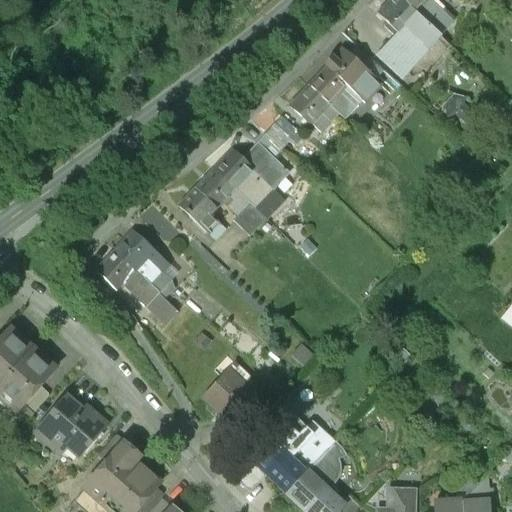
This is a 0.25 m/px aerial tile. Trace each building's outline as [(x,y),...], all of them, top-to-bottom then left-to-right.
[(440,37),(400,0),(391,0),(378,14),(399,34),(404,28),(428,50),(440,37)] [(452,24),(428,2),(429,0),(400,0),(440,37),(452,24)] [(399,34),(378,56),(402,78),(428,50),(404,28),(399,34)] [(382,85),(344,49),(328,67),(348,86),(346,88),(364,104),(382,85)] [(348,86),(328,67),(309,87),(330,106),(336,112),(344,120),(345,121),(357,108),(341,93),(346,88),(348,86)] [(330,106),(309,87),(291,107),(312,126),(330,106)] [(336,112),(327,121),(336,129),(344,120),(336,112)] [(283,152),(266,136),(243,162),(274,191),(289,175),(274,162),(283,152)] [(243,162),(233,152),(214,172),(235,192),(255,211),(274,191),(243,162)] [(214,172),(196,192),(217,212),(235,192),(214,172)] [(185,204),(213,230),(224,219),(217,212),(196,192),(185,204)] [(235,192),(223,205),(237,219),(233,223),(251,239),(267,222),(255,211),(235,192)] [(153,255),(131,236),(114,256),(143,282),(150,288),(159,278),(161,275),(147,262),(153,255)] [(143,282),(114,256),(95,275),(116,295),(123,287),(132,295),(143,282)] [(159,278),(150,288),(160,297),(169,287),(159,278)] [(150,288),(143,282),(132,295),(148,310),(160,297),(150,288)] [(11,333),(0,345),(0,389),(33,353),(11,333)] [(33,353),(0,389),(0,404),(12,415),(23,409),(40,391),(56,373),(33,353)] [(258,398),(230,372),(202,402),(230,427),(258,398)] [(23,409),(12,415),(22,424),(31,420),(49,399),(40,391),(23,409)] [(82,414),(66,400),(38,433),(61,452),(68,444),(84,457),(108,429),(86,410),(82,414)] [(290,430),(282,439),(281,438),(274,445),(288,457),(302,442),(300,439),(290,430)] [(328,449),(308,430),(300,439),(302,442),(313,451),(298,467),(305,474),(327,451),(328,449)] [(115,440),(98,459),(108,468),(124,449),(115,440)] [(288,457),(274,445),(255,466),(286,494),(305,474),(298,467),(288,457)] [(124,449),(108,468),(109,469),(86,496),(105,511),(138,511),(152,497),(153,496),(160,487),(136,468),(141,462),(124,449)] [(286,494),(285,495),(303,511),(341,511),(344,509),(342,507),(325,492),(335,481),(337,464),(331,455),(327,451),(305,474),(286,494)] [(478,470),(469,482),(467,481),(459,497),(448,496),(448,511),(461,511),(461,506),(486,479),(488,477),(478,470)] [(486,479),(461,506),(487,504),(486,479)] [(393,493),(392,511),(411,511),(412,494),(393,493)] [(152,497),(138,511),(151,511),(161,502),(153,496),(152,497)] [(361,511),(348,500),(342,507),(344,509),(341,511),(361,511)]
